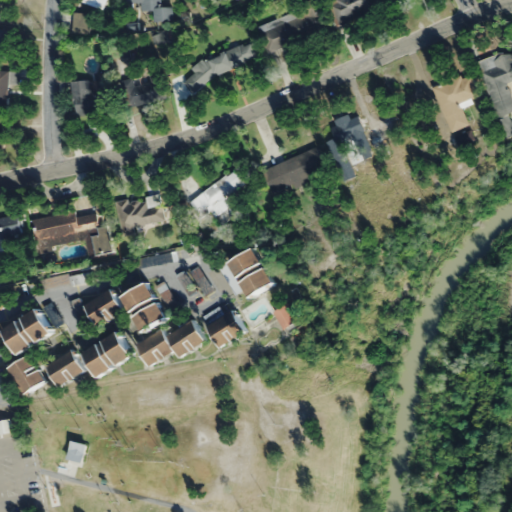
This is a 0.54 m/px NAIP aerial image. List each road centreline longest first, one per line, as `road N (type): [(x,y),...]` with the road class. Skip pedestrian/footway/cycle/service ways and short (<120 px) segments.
road 1 (residential): [(0,179),(191,137),(511,3)]
road 2 (residential): [(55,0),(53,169)]
